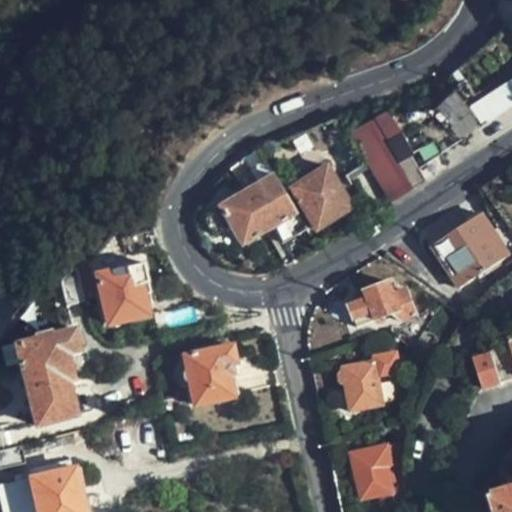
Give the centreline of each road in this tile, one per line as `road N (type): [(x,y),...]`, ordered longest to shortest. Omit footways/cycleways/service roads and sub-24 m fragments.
road 1 (tertiary): [(288,284),(260,291),(209,279),(178,239),(183,194),(235,137),(443,51),(479,0)]
road 2 (tertiary): [(511,144),(288,284)]
road 3 (residential): [(288,284),(302,404),(327,511)]
